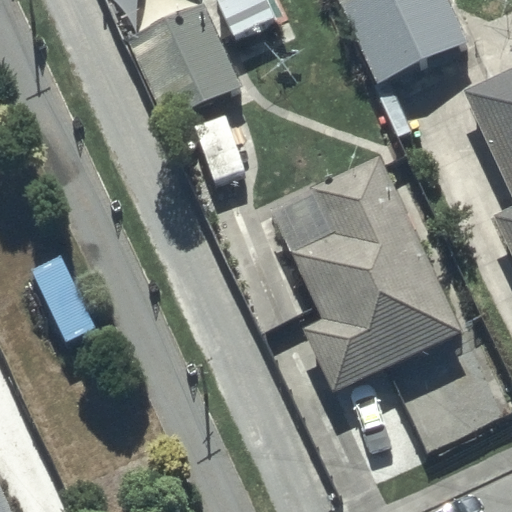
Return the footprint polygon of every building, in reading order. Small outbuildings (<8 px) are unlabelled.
[(211,0),(234,50),(276,32),(262,0),(211,0)] [(330,0),(376,97),(467,54),(441,0),(330,0)] [(165,133),(241,98),(204,16),(164,34),(172,52),(136,68),(165,133)] [(511,219),(492,229),(511,272),(511,80),(462,104),(511,213),(511,219)] [(304,339),(334,405),(462,346),(382,171),(270,222),(320,332),(304,339)] [(0,511),(10,511),(0,490),(0,511)]
